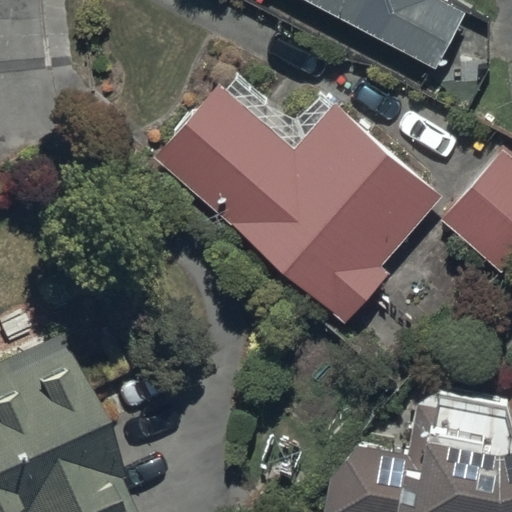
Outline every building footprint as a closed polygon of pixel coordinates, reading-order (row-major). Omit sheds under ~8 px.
[(335,0),(434,52),(461,0),(335,0)] [(214,65),(150,144),(342,307),(386,256),(379,250),(439,178),(332,87),(293,132),(214,65)] [(511,140),(502,132),(435,202),(496,256),(511,239),(511,140)] [(52,317),(0,340),(0,511),(4,511),(5,511),(4,511),(134,511),(110,459),(116,456),(52,317)] [(328,422),(316,511),(511,511),(511,396),(503,399),(505,381),(413,368),(402,435),(328,422)]
